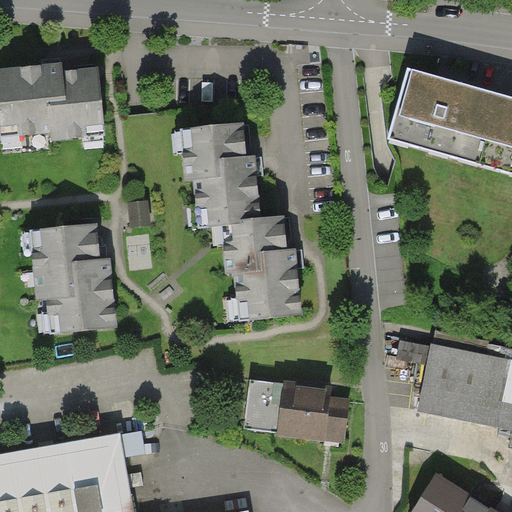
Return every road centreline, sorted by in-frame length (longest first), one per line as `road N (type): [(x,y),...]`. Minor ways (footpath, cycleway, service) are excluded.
road 1 (residential): [(333,8),(378,416),(374,511)]
road 2 (residential): [(67,0),(284,16),(333,8)]
road 3 (residential): [(333,8),(372,22),(511,33)]
